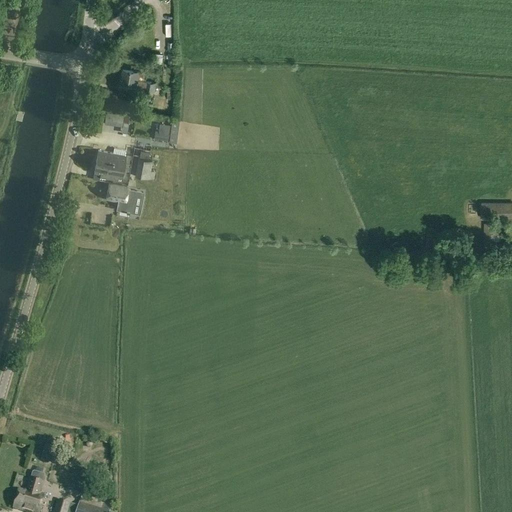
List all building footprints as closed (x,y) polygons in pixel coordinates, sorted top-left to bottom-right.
[(154,53),(153,62),(163,63),(163,54),(154,53)] [(124,69),(122,77),(121,77),(120,87),(136,89),(137,87),(145,88),(145,91),(155,92),(156,82),(138,80),(137,80),(139,71),(124,69)] [(175,99),(176,87),(168,87),(167,99),(175,99)] [(125,123),(134,124),(135,116),(126,115),(125,123)] [(180,122),(172,121),(169,143),(177,144),(180,122)] [(161,125),(160,132),(161,132),(170,134),(171,126),(161,125)] [(170,134),(161,132),(160,141),(169,142),(170,134)] [(98,150),(94,173),(101,174),(100,177),(113,179),(113,176),(122,178),(126,155),(98,150)] [(149,159),(150,152),(140,151),(135,175),(148,178),(154,179),(155,172),(149,171),(151,160),(149,159)] [(132,212),(136,191),(129,189),(129,186),(108,183),(105,200),(118,202),(117,209),(127,211),(126,212),(129,213),(130,212),(132,212)] [(511,219),(511,202),(481,202),(481,219),(511,219)] [(508,245),(508,223),(484,223),(484,244),(508,245)] [(49,446),(45,461),(57,464),(61,450),(49,446)] [(29,480),(25,492),(18,490),(12,509),(21,511),(39,511),(44,498),(39,497),(43,484),(29,480)] [(78,506),(76,511),(109,511),(110,511),(102,509),(103,505),(81,497),(78,506)] [(69,504),(69,505),(57,502),(54,511),(76,511),(78,506),(69,504)]
